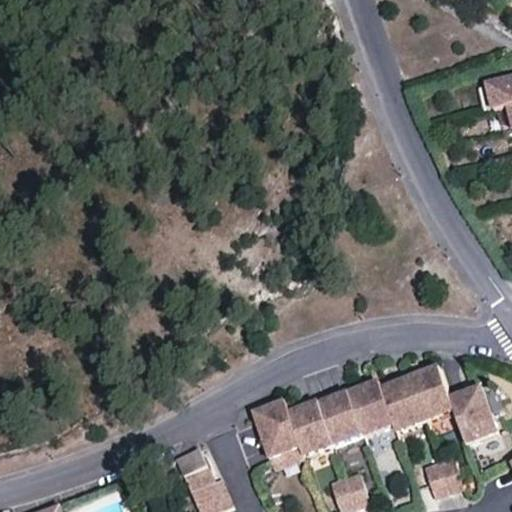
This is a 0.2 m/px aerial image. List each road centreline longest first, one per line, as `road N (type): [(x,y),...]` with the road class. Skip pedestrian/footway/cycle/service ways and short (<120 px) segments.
road 1 (residential): [(511,310),(443,210),(358,0)]
road 2 (residential): [(511,342),(433,335),(348,345),(274,373),(213,414)]
road 3 (residential): [(213,414),(101,465),(0,494)]
